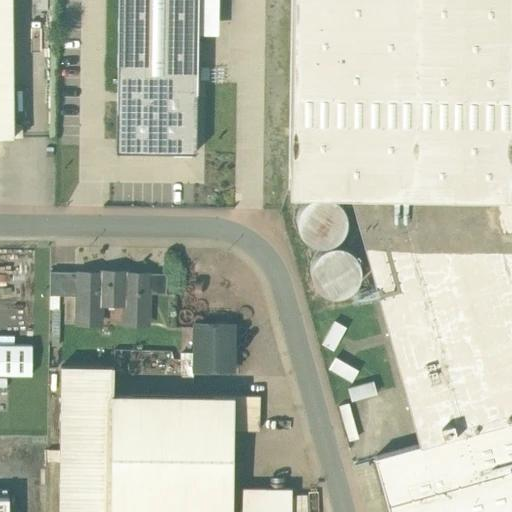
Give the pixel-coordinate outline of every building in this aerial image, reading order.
[(11,0),(0,0),(0,136),(13,136),(11,0)] [(118,0),(115,150),(192,147),(198,36),(214,35),(215,0),(118,0)] [(511,0),(290,0),(288,186),(348,187),(511,188),(511,135),(511,85),(511,0)] [(511,188),(348,187),(419,445),(511,418),(511,188)] [(344,229),(346,219),(344,210),(339,202),(330,197),(321,195),(312,197),(304,202),(298,211),(297,220),(299,229),(304,237),(312,243),(322,244),(331,242),(339,237),(344,229)] [(361,280),(363,270),(360,260),(355,252),(346,246),(336,244),(326,246),(318,252),(313,261),(311,271),(313,281),(319,289),(327,294),(337,296),(347,294),(355,288),(361,280)] [(79,272),(50,271),(49,295),(77,295),(78,273),(79,273),(79,272)] [(128,273),(99,272),(99,273),(79,273),(78,273),(77,295),(77,322),(100,322),(100,302),(125,303),(124,323),(147,323),(148,293),(148,273),(146,273),(146,274),(127,274),(128,273)] [(166,273),(148,273),(148,293),(165,293),(166,273)] [(337,320),(326,343),(337,348),(348,325),(337,320)] [(231,327),(196,326),(196,368),(231,369),(231,327)] [(0,373),(36,374),(36,343),(0,342),(0,373)] [(192,353),(180,353),(180,375),(192,375),(192,353)] [(234,396),(113,394),(113,366),(61,366),(58,511),(232,511),(233,429),(234,396)] [(259,396),(234,396),(233,429),(258,430),(259,396)] [(511,511),(511,418),(419,445),(374,457),(389,511),(511,511)] [(290,511),(291,488),(242,488),(241,511),(290,511)] [(8,511),(8,497),(0,497),(0,511),(8,511)]
